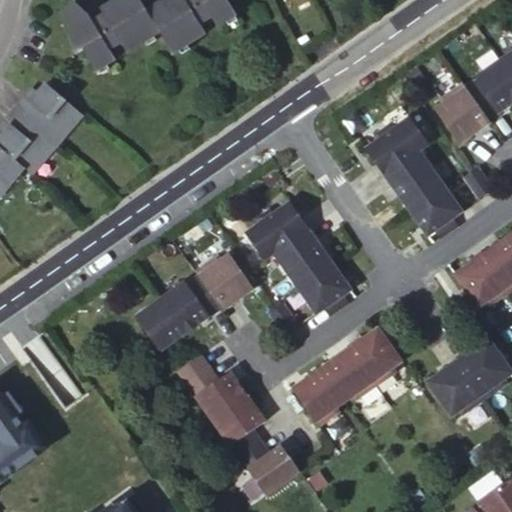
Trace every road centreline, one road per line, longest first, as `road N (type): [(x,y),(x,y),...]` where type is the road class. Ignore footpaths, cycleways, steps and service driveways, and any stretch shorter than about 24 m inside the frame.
road 1 (tertiary): [(0,311),(282,110)]
road 2 (residential): [(241,337),(265,372),(397,278)]
road 3 (residential): [(282,110),(397,278)]
road 4 (tertiary): [(282,110),(438,0)]
road 5 (residential): [(397,278),(511,199)]
